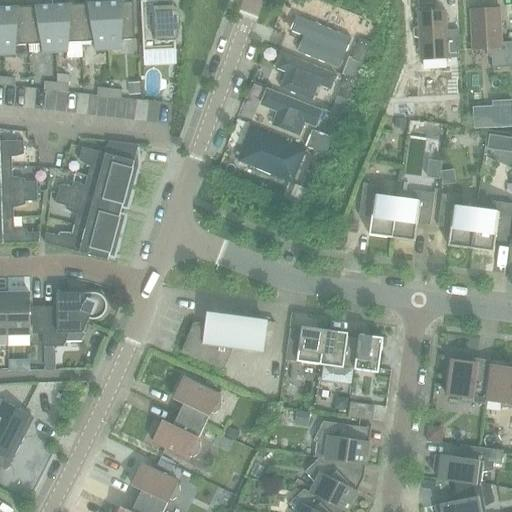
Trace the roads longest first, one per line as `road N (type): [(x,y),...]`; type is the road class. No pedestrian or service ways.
road 1 (residential): [(418,299),(284,275),(171,238)]
road 2 (tertiary): [(171,238),(251,0)]
road 3 (tertiary): [(46,511),(149,293)]
road 4 (residential): [(393,485),(418,299)]
road 5 (residential): [(149,293),(93,265),(0,266)]
